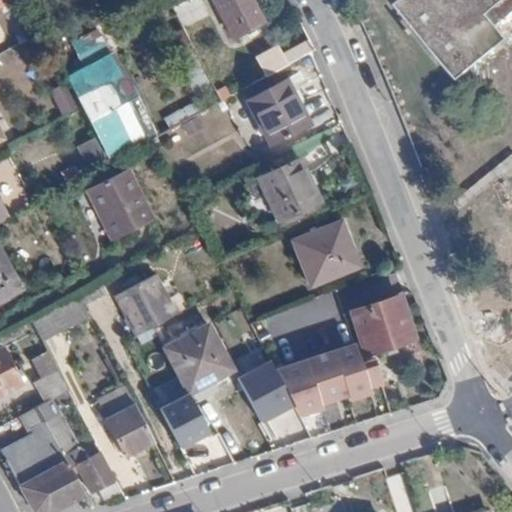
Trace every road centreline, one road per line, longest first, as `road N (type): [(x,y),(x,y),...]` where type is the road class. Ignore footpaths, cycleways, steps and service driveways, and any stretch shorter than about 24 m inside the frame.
road 1 (residential): [(477,412),(313,0)]
road 2 (residential): [(171,511),(477,412)]
